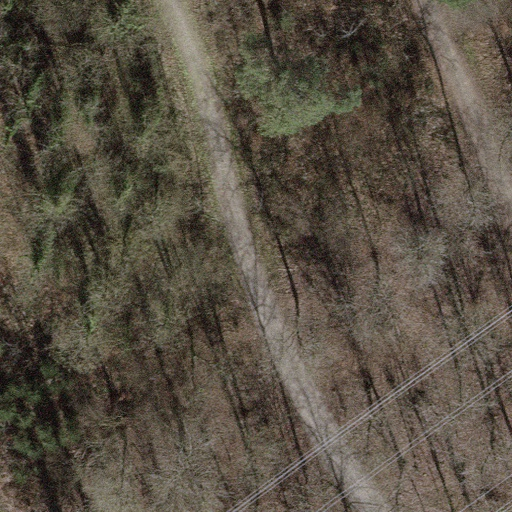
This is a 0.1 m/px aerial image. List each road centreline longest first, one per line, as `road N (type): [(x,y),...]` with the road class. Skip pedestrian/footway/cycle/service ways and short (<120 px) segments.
road 1 (track): [(379,511),(277,335),(197,83),(124,0)]
road 2 (track): [(418,0),(511,220)]
